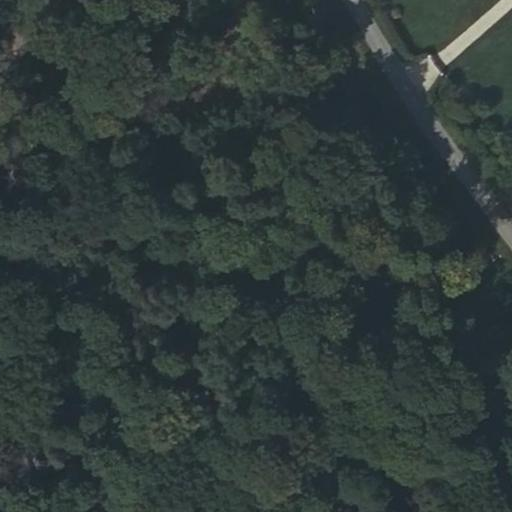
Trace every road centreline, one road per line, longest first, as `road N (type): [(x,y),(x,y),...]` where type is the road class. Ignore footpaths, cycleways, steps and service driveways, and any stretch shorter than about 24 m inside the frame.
road 1 (track): [(407,79),(104,511)]
road 2 (residential): [(351,0),(511,224)]
